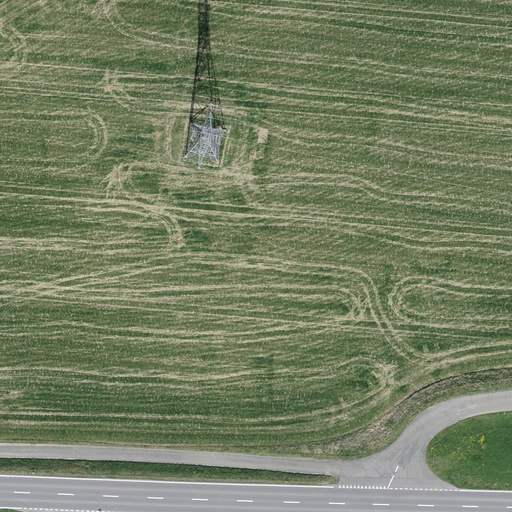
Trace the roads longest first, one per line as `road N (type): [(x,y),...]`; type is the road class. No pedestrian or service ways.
road 1 (track): [(395,471),(0,450)]
road 2 (primary): [(0,491),(381,504)]
road 3 (unclassified): [(381,504),(425,426),(472,405),(511,400)]
road 4 (primary): [(381,504),(511,507)]
